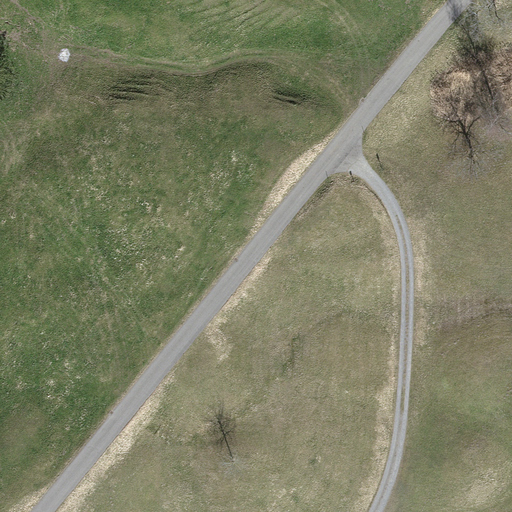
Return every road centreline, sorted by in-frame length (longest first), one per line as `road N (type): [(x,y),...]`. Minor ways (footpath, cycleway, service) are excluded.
road 1 (unclassified): [(43,511),(459,0)]
road 2 (track): [(343,147),(404,220),(411,290),(396,448),(376,511)]
